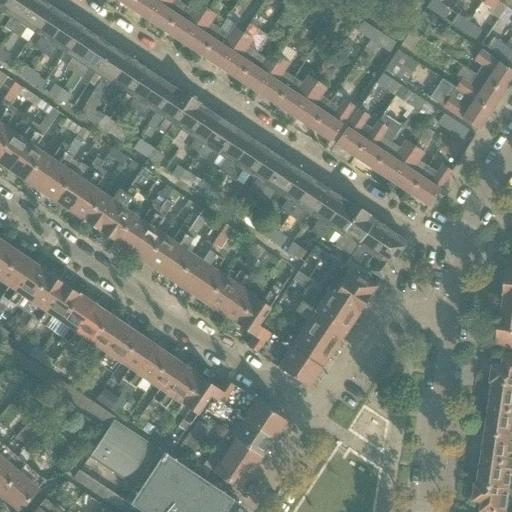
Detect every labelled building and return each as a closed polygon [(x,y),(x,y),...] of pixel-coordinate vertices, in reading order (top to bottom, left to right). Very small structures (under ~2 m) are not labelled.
[(0,0),(0,11),(3,13),(11,0),(0,0)] [(9,17),(2,27),(12,34),(34,0),(11,0),(3,13),(9,17)] [(39,0),(34,0),(12,34),(19,39),(26,29),(34,34),(51,8),(39,0)] [(114,0),(128,9),(133,0),(114,0)] [(133,0),(128,9),(147,21),(160,0),(133,0)] [(160,0),(147,21),(165,33),(183,6),(174,0),(160,0)] [(315,0),(306,14),(310,17),(321,0),(315,0)] [(326,0),(320,9),(333,18),(340,7),(329,0),(326,0)] [(359,0),(344,0),(342,3),(354,11),(361,1),(359,0)] [(430,0),(425,8),(443,20),(450,11),(434,0),(430,0)] [(483,0),(482,3),(491,9),(496,1),(505,7),(509,0),(483,0)] [(511,0),(509,0),(505,7),(497,19),(507,25),(509,21),(511,22),(511,0)] [(165,33),(183,45),(206,10),(197,4),(192,12),(183,6),(165,33)] [(340,7),(333,18),(345,25),(352,15),(340,7)] [(39,39),(33,47),(43,54),(50,44),(67,18),(51,8),(34,34),(40,38),(39,39)] [(366,18),(380,27),(386,17),(373,8),(366,18)] [(183,45),(202,57),(220,30),(210,24),(215,16),(206,10),(183,45)] [(422,13),(410,32),(420,38),(432,19),(422,13)] [(449,25),(462,33),(469,23),(456,15),(449,25)] [(386,17),(380,27),(392,35),(399,25),(386,17)] [(50,44),(43,54),(50,58),(56,49),(65,54),(82,28),(67,18),(50,44)] [(357,33),(370,41),(377,31),(363,23),(357,33)] [(469,23),(462,33),(475,41),(482,31),(469,23)] [(70,58),(64,67),(74,74),(97,39),(82,28),(65,54),(70,58)] [(202,57),(220,69),(243,35),(235,29),(230,37),(220,30),(202,57)] [(377,31),(370,41),(383,49),(389,53),(395,42),(389,39),(377,31)] [(420,38),(410,32),(402,43),(412,50),(420,38)] [(220,69),(238,81),(256,54),(248,48),(253,41),(243,35),(220,69)] [(492,38),(486,48),(487,48),(499,56),(505,47),(493,39),(492,38)] [(97,39),(74,74),(81,78),(87,69),(95,74),(96,74),(112,49),(109,47),(97,39)] [(505,47),(499,56),(511,64),(511,51),(505,47)] [(0,49),(0,61),(3,63),(9,55),(0,49)] [(101,78),(90,95),(99,101),(111,84),(128,59),(112,49),(96,74),(95,74),(101,78)] [(398,51),(385,71),(406,84),(418,64),(398,51)] [(482,66),(476,75),(504,93),(511,80),(511,71),(481,51),(474,61),(482,66)] [(238,81),(257,94),(279,59),(270,53),(266,60),(256,54),(238,81)] [(111,84),(99,101),(107,107),(119,90),(120,91),(126,95),(143,69),(128,59),(111,84)] [(257,94),(275,106),(293,78),(284,72),(289,65),(279,59),(257,94)] [(22,65),(17,73),(25,79),(31,70),(22,65)] [(131,100),(126,108),(135,114),(141,105),(158,79),(143,69),(126,95),(132,99),(131,100)] [(31,70),(25,79),(34,84),(39,76),(31,70)] [(400,87),(382,75),(376,84),(393,97),(400,87)] [(462,79),(456,89),(492,112),(504,93),(476,75),(470,84),(462,79)] [(275,106),(293,118),(317,83),(307,77),(302,84),(293,78),(275,106)] [(141,105),(135,114),(142,119),(148,109),(156,115),(157,114),(173,89),(158,79),(141,105)] [(492,112),(456,89),(442,79),(429,98),(479,131),(492,112)] [(14,83),(2,101),(3,102),(9,106),(21,88),(14,83)] [(293,118),(312,130),(330,102),(321,96),(326,89),(317,83),(293,118)] [(47,95),(55,100),(62,90),(54,85),(47,95)] [(162,121),(156,129),(166,135),(172,125),(190,98),(178,90),(174,87),(173,89),(157,114),(156,115),(163,119),(162,121)] [(400,87),(394,95),(400,99),(414,108),(420,99),(406,90),(401,87),(400,87)] [(62,90),(55,100),(64,105),(70,95),(62,90)] [(172,125),(166,135),(173,140),(179,130),(181,131),(188,136),(205,110),(206,108),(203,106),(190,98),(172,125)] [(420,99),(414,108),(425,116),(431,107),(420,99)] [(0,123),(6,115),(7,114),(11,107),(9,106),(3,102),(2,101),(0,103),(0,123)] [(330,102),(312,130),(331,142),(342,126),(354,107),(344,101),(339,108),(330,102)] [(6,115),(0,123),(0,154),(14,133),(6,128),(13,118),(12,117),(16,111),(11,107),(7,114),(6,115)] [(52,108),(35,133),(41,137),(58,112),(52,108)] [(189,145),(187,149),(197,156),(203,146),(220,120),(205,110),(188,136),(193,139),(192,141),(189,145)] [(336,146),(354,158),(373,131),(363,125),(368,117),(359,111),(336,146)] [(91,112),(86,120),(95,126),(101,118),(91,112)] [(373,131),(354,158),(373,170),(391,143),(398,132),(401,128),(383,115),(378,123),(373,131)] [(437,124),(451,133),(457,124),(443,115),(437,124)] [(66,119),(62,126),(76,136),(76,135),(81,129),(66,119)] [(203,146),(197,156),(204,160),(207,154),(210,151),(210,150),(219,156),(219,155),(236,130),(220,120),(203,146)] [(114,124),(108,133),(118,139),(124,130),(114,124)] [(457,124),(451,133),(462,140),(468,131),(457,124)] [(4,164),(11,169),(35,133),(28,128),(22,138),(14,133),(0,154),(0,164),(3,166),(4,164)] [(425,128),(417,141),(425,146),(433,133),(425,128)] [(81,129),(76,135),(84,140),(88,134),(81,129)] [(124,130),(118,139),(125,144),(131,135),(124,130)] [(220,167),(218,169),(228,176),(234,166),(251,140),(236,130),(219,155),(219,156),(224,160),(223,161),(220,167)] [(16,175),(25,181),(44,153),(36,148),(42,138),(41,137),(35,133),(11,169),(18,173),(16,175)] [(65,154),(41,190),(48,194),(47,196),(55,202),(73,175),(74,174),(80,164),(72,159),(84,141),(84,140),(76,135),(76,136),(69,147),(69,148),(65,154)] [(234,166),(228,176),(237,182),(243,186),(249,176),(266,150),(264,149),(251,140),(234,166)] [(373,170),(391,183),(415,147),(406,141),(400,149),(391,143),(373,170)] [(43,155),(25,181),(33,187),(34,185),(41,190),(65,154),(69,148),(69,147),(62,143),(58,149),(51,158),(44,153),(43,155)] [(143,146),(138,154),(149,161),(155,151),(145,144),(143,146)] [(391,183),(410,195),(428,167),(419,161),(424,153),(415,147),(391,183)] [(112,149),(107,156),(122,166),(127,159),(112,149)] [(255,180),(248,192),(257,198),(282,160),(266,150),(249,176),(255,180)] [(155,151),(149,161),(156,165),(162,156),(155,151)] [(73,175),(55,202),(63,207),(64,205),(71,210),(95,174),(99,168),(102,163),(96,158),(88,169),(81,163),(80,164),(74,174),(73,175)] [(282,160),(257,198),(266,204),(273,192),(280,196),(297,170),(282,160)] [(131,161),(126,168),(137,175),(138,176),(143,169),(131,161)] [(177,165),(171,174),(181,180),(186,172),(177,165)] [(428,167),(410,195),(429,207),(452,172),(442,165),(437,173),(428,167)] [(95,174),(71,210),(78,215),(77,217),(85,222),(103,196),(104,194),(96,189),(95,188),(105,172),(99,168),(95,174)] [(125,195),(101,230),(108,235),(107,237),(115,243),(134,215),(127,209),(133,200),(137,194),(138,195),(151,175),(152,174),(144,168),(143,169),(138,176),(130,189),(127,193),(125,195)] [(286,200),(280,210),(289,216),(312,180),(297,170),(280,196),(286,200)] [(186,172),(181,180),(194,189),(199,180),(186,172)] [(199,180),(194,189),(210,200),(217,190),(200,179),(199,180)] [(312,180),(289,216),(296,221),(302,212),(310,217),(327,191),(312,180)] [(103,196),(85,222),(93,228),(95,226),(101,230),(125,195),(127,193),(130,189),(121,183),(111,199),(104,194),(103,196)] [(217,190),(210,200),(218,205),(224,195),(217,190)] [(327,191),(310,217),(317,221),(317,222),(312,229),(311,231),(319,236),(325,227),(343,201),(327,191)] [(134,215),(115,243),(123,248),(125,247),(131,251),(164,204),(155,198),(141,219),(134,215)] [(325,227),(319,236),(327,241),(329,239),(333,233),(333,232),(341,237),(359,209),(358,209),(344,199),(343,201),(325,227)] [(164,204),(131,251),(138,256),(137,258),(146,264),(165,235),(155,229),(172,205),(166,201),(165,202),(164,204)] [(238,206),(232,216),(241,222),(247,213),(238,206)] [(341,237),(335,247),(342,251),(351,257),(357,248),(374,221),(375,220),(359,209),(341,237)] [(190,229),(186,236),(192,240),(196,235),(209,215),(202,210),(196,220),(190,228),(190,229)] [(247,213),(241,222),(249,227),(255,218),(247,213)] [(188,214),(182,223),(184,224),(190,228),(196,220),(188,214)] [(357,248),(351,257),(358,262),(365,253),(367,254),(372,258),(374,255),(390,232),(374,221),(357,248)] [(155,267),(161,271),(186,236),(190,229),(190,228),(184,224),(173,241),(165,235),(146,264),(153,269),(155,267)] [(195,256),(176,284),(184,289),(185,287),(192,292),(220,250),(219,250),(226,240),(232,230),(225,225),(211,245),(205,241),(195,256)] [(269,227),(263,237),(271,242),(278,233),(269,227)] [(373,268),(371,271),(381,277),(405,242),(391,232),(390,232),(374,255),(372,258),(377,261),(377,262),(373,268)] [(278,233),(271,242),(279,247),(285,238),(278,233)] [(186,236),(161,271),(168,276),(167,278),(176,284),(195,256),(205,241),(196,235),(192,240),(186,236)] [(226,240),(219,250),(220,250),(226,254),(233,245),(226,240)] [(292,243),(286,252),(293,256),(298,260),(305,251),(304,251),(299,247),(292,243)] [(244,264),(243,265),(250,270),(251,268),(252,266),(254,267),(258,261),(265,252),(256,246),(244,264)] [(0,281),(0,282),(19,255),(10,249),(9,251),(2,247),(0,249),(0,281)] [(319,262),(307,279),(311,282),(325,291),(326,291),(358,312),(375,287),(365,281),(359,277),(351,272),(314,247),(309,256),(319,262)] [(220,250),(192,292),(198,296),(197,299),(206,305),(225,276),(216,271),(223,261),(222,260),(226,254),(220,250)] [(265,252),(258,261),(273,271),(279,262),(279,261),(265,252)] [(0,305),(4,308),(4,309),(32,267),(26,262),(27,261),(19,255),(0,282),(9,287),(0,300),(0,305)] [(355,265),(351,272),(359,277),(363,270),(355,265)] [(32,267),(4,309),(10,313),(15,306),(24,312),(31,302),(49,275),(41,270),(39,272),(32,267)] [(250,270),(246,276),(247,277),(252,281),(258,273),(251,268),(250,270)] [(363,270),(359,277),(365,281),(370,275),(363,270)] [(225,276),(206,305),(214,310),(215,308),(223,313),(247,277),(246,276),(240,272),(233,282),(225,276)] [(311,282),(307,279),(296,272),(291,279),(306,289),(308,287),(311,282)] [(31,302),(24,312),(31,317),(24,329),(30,333),(34,328),(34,329),(63,288),(56,283),(57,281),(49,275),(31,302)] [(227,319),(236,325),(255,298),(255,297),(247,291),(253,281),(252,281),(247,277),(223,313),(228,317),(227,319)] [(311,282),(308,287),(324,298),(327,293),(325,292),(325,291),(311,282)] [(255,298),(236,325),(251,335),(281,292),(273,287),(262,303),(255,298)] [(306,289),(299,300),(301,301),(315,311),(345,331),(358,312),(326,291),(325,291),(325,292),(327,293),(324,298),(308,287),(306,289)] [(63,288),(34,329),(41,334),(45,328),(53,334),(61,323),(79,296),(71,290),(69,292),(63,288)] [(506,295),(502,320),(511,321),(511,296),(506,295)] [(61,323),(53,334),(61,339),(58,345),(64,349),(65,350),(93,308),(86,303),(87,301),(79,296),(61,323)] [(301,301),(293,312),(308,322),(303,329),(333,349),(345,331),(315,311),(301,301)] [(64,349),(53,365),(68,375),(76,363),(68,358),(71,354),(82,337),(91,343),(109,316),(101,311),(99,313),(93,308),(65,350),(64,349)] [(1,314),(0,314),(0,327),(0,328),(10,313),(4,309),(1,314)] [(88,366),(95,370),(123,329),(116,324),(117,322),(109,316),(91,343),(99,349),(88,366)] [(501,320),(497,346),(511,348),(511,321),(502,320),(501,320)] [(271,321),(265,330),(321,368),(332,352),(333,349),(303,329),(297,338),(271,321)] [(253,336),(246,346),(282,371),(301,383),(308,388),(321,368),(265,330),(261,327),(258,326),(251,335),(253,336)] [(123,329),(95,370),(101,375),(105,369),(114,375),(121,364),(139,337),(131,331),(129,333),(123,329)] [(123,390),(124,391),(153,349),(146,344),(147,342),(139,337),(121,364),(129,369),(118,386),(123,390)] [(0,353),(4,356),(10,348),(0,342),(0,353)] [(14,363),(19,355),(10,348),(4,356),(14,363)] [(143,379),(151,384),(169,357),(161,352),(160,353),(153,349),(124,391),(131,395),(143,379)] [(494,367),(492,380),(511,383),(511,382),(511,354),(511,355),(506,354),(504,368),(494,367)] [(24,369),(29,361),(19,355),(14,363),(24,369)] [(153,410),(155,411),(183,370),(176,365),(177,363),(169,357),(151,384),(159,390),(148,406),(153,410)] [(33,376),(39,368),(29,361),(24,369),(33,376)] [(43,382),(48,374),(39,368),(33,376),(43,382)] [(95,370),(85,384),(92,389),(101,375),(95,370)] [(173,399),(181,405),(199,378),(191,372),(190,374),(183,370),(155,411),(161,416),(173,399)] [(52,389),(58,380),(48,374),(43,382),(52,389)] [(199,378),(181,405),(189,410),(178,427),(185,432),(215,388),(199,378)] [(62,395),(67,387),(58,380),(52,389),(62,395)] [(224,380),(212,398),(230,410),(273,439),(286,421),(279,417),(225,381),(224,380)] [(492,380),(490,396),(492,399),(491,407),(490,408),(511,411),(511,382),(511,383),(492,380)] [(71,402),(77,393),(67,387),(62,395),(71,402)] [(103,388),(95,400),(110,410),(110,409),(118,398),(103,388)] [(118,398),(110,409),(118,415),(121,410),(131,395),(124,391),(123,390),(118,398)] [(77,393),(71,402),(81,408),(87,400),(77,393)] [(87,400),(81,408),(91,415),(96,406),(87,400)] [(100,421),(106,413),(96,406),(91,415),(100,421)] [(148,406),(138,420),(144,424),(153,410),(148,406)] [(486,421),(484,434),(511,438),(511,411),(490,408),(489,418),(486,421)] [(237,428),(232,436),(236,439),(262,456),(273,439),(230,410),(224,420),(237,428)] [(57,412),(51,419),(57,424),(63,417),(57,412)] [(106,413),(100,421),(110,427),(115,419),(106,413)] [(196,419),(188,432),(199,439),(208,427),(196,419)] [(114,421),(89,459),(123,482),(149,444),(114,421)] [(146,423),(141,431),(151,437),(156,430),(146,423)] [(199,439),(188,432),(180,442),(192,450),(199,439)] [(484,434),(482,448),(484,450),(483,457),(483,460),(511,463),(511,438),(484,434)] [(219,441),(214,449),(226,457),(250,474),(262,456),(236,439),(230,448),(219,441)] [(0,495),(26,465),(7,449),(0,456),(0,495)] [(209,457),(208,458),(219,465),(212,474),(239,491),(250,474),(226,457),(214,449),(209,457)] [(225,511),(233,500),(163,454),(129,505),(139,511),(225,511)] [(479,471),(477,485),(509,489),(511,476),(511,463),(483,460),(482,461),(481,469),(479,471)] [(19,511),(45,481),(26,465),(0,495),(19,511)] [(78,471),(72,479),(120,511),(139,511),(129,505),(79,471),(78,471)] [(476,488),(474,502),(484,503),(482,511),(505,511),(509,489),(477,485),(476,488)] [(59,511),(45,500),(34,511),(59,511)]
